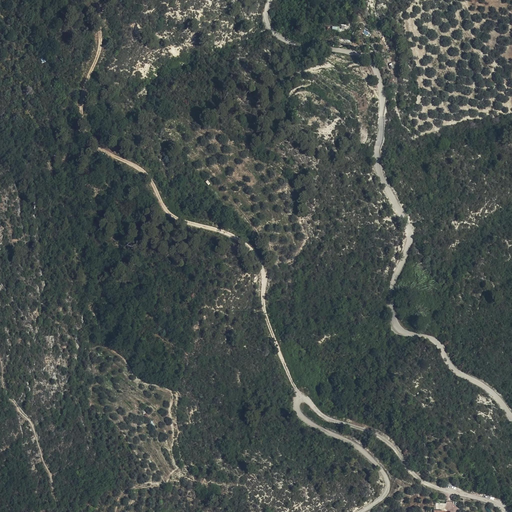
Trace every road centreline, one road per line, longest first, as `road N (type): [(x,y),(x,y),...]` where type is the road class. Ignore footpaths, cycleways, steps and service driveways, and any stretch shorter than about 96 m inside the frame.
road 1 (unclassified): [(511,416),(429,338),(397,324),(393,283),(409,231),(378,163),(383,111),(371,61),(284,38),(265,16),(270,0)]
road 2 (track): [(300,397),(263,306),(254,251),(165,211),(141,169),(86,130),(81,99),(100,42),(97,0)]
road 3 (residential): [(357,511),(383,493),(382,470),(355,443),(299,414),(300,397),(328,420),(388,442),(438,489),(507,511)]
